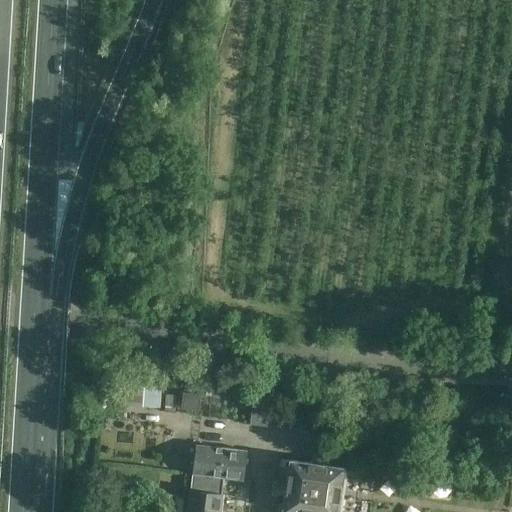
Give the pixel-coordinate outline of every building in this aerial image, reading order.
[(125,406),(160,408),(161,381),(126,380),(125,406)] [(183,408),(198,409),(199,395),(184,393),(183,408)] [(253,393),(250,425),(270,427),(273,395),(253,393)] [(197,445),(189,511),(220,511),(224,478),(244,481),(246,464),(248,464),(248,460),(246,460),(247,451),(197,445)] [(284,510),(296,511),(337,511),(343,468),(291,460),(284,510)] [(427,476),(429,488),(447,485),(445,473),(427,476)] [(162,510),(178,510),(179,485),(164,484),(162,510)] [(446,511),(445,511),(461,511),(464,506),(452,499),(446,511)]
